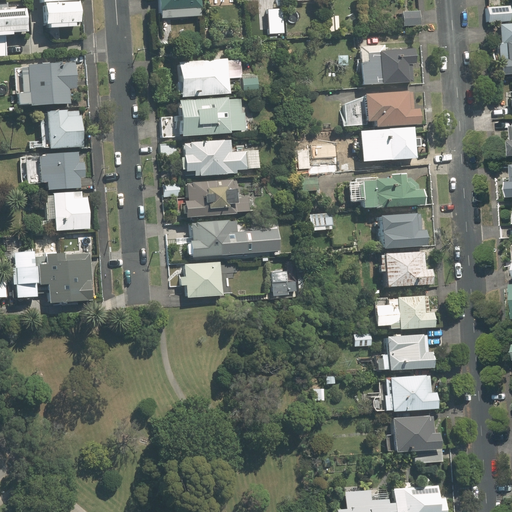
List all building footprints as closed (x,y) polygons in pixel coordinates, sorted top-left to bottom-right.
[(38,0),(39,2),(41,2),(42,25),(47,25),(47,28),(73,27),(73,22),(78,22),(76,0),(38,0)] [(156,0),(157,17),(200,16),(199,0),(156,0)] [(487,0),(487,15),(511,14),(511,11),(511,0),(487,0)] [(25,32),(24,9),(6,10),(6,2),(0,2),(0,56),(5,57),(4,36),(12,35),(12,32),(25,32)] [(282,9),(270,8),(270,30),(282,30),(282,9)] [(420,10),(400,10),(400,27),(420,27),(420,10)] [(497,42),(498,74),(511,73),(511,23),(500,24),(501,42),(497,42)] [(382,36),(358,37),(360,84),(408,82),(407,64),(412,64),(412,49),(382,50),(382,36)] [(27,42),(19,43),(21,57),(29,56),(27,42)] [(240,58),(177,61),(179,98),(226,95),(225,79),(242,78),(240,58)] [(77,64),(13,67),(15,107),(69,104),(68,89),(79,88),(77,64)] [(353,99),(340,105),(341,127),(418,125),(417,109),(408,109),(407,92),(362,94),(362,99),(353,99)] [(161,118),(162,137),(248,133),(247,101),(226,102),(226,97),(177,99),(178,117),(161,118)] [(80,109),(38,111),(40,141),(29,142),(29,150),(83,147),(80,109)] [(419,145),(419,138),(414,138),(413,127),(358,130),(358,135),(351,136),(351,149),(360,148),(360,162),(389,161),(390,166),(423,165),(422,154),(414,154),(414,146),(419,145)] [(192,169),(192,176),(236,174),(236,169),(256,168),(256,151),(230,152),(229,139),(183,141),(184,169),(192,169)] [(176,143),(159,143),(160,157),(177,156),(176,143)] [(25,170),(25,183),(45,182),(45,189),(78,188),(78,177),(85,177),(85,161),(78,161),(77,152),(18,154),(19,170),(25,170)] [(361,199),(361,207),(422,205),(422,189),(415,189),(415,176),(404,176),(404,172),(387,172),(387,179),(348,181),(348,200),(361,199)] [(183,200),(183,217),(234,216),(234,212),(250,212),(250,189),(236,189),(236,181),(190,182),(191,192),(187,192),(187,200),(183,200)] [(179,182),(160,183),(161,197),(180,196),(179,182)] [(50,196),(45,196),(46,221),(51,220),(52,231),(88,230),(87,198),(82,198),(81,192),(50,193),(50,196)] [(334,211),(309,213),(310,232),(336,230),(334,211)] [(379,214),(379,247),(427,246),(426,229),(416,230),(416,213),(379,214)] [(190,252),(190,257),(279,253),(277,228),(237,230),(237,219),(190,222),(191,241),(185,242),(186,252),(190,252)] [(184,223),(164,223),(164,235),(184,235),(184,223)] [(49,304),(94,300),(89,250),(41,255),(41,258),(33,259),(34,288),(48,287),(49,304)] [(384,270),(385,286),(431,284),(431,268),(424,269),(424,251),(378,253),(379,271),(384,270)] [(16,296),(34,296),(34,288),(33,259),(35,252),(7,253),(8,284),(16,284),(16,296)] [(184,285),(184,297),(221,295),(219,262),(182,264),(183,276),(179,276),(179,285),(184,285)] [(286,269),(271,270),(272,297),(295,296),(294,280),(287,281),(286,269)] [(386,325),(386,330),(433,328),(432,312),(424,312),(424,296),(387,297),(387,305),(374,306),(375,325),(386,325)] [(371,331),(352,331),(352,347),(371,347),(371,331)] [(374,354),(374,369),(432,369),(432,351),(425,351),(425,335),(386,335),(386,354),(374,354)] [(372,395),(373,410),(437,408),(436,393),(428,393),(428,376),(387,377),(387,394),(372,395)] [(385,451),(392,451),(392,454),(413,453),(413,463),(441,462),(440,432),(432,432),(431,415),(390,417),(391,434),(384,435),(385,451)] [(334,509),(334,511),(386,511),(387,511),(394,511),(393,511),(445,511),(445,497),(439,497),(439,486),(393,488),(394,504),(387,504),(386,498),(380,498),(379,489),(342,491),(343,508),(334,509)]
